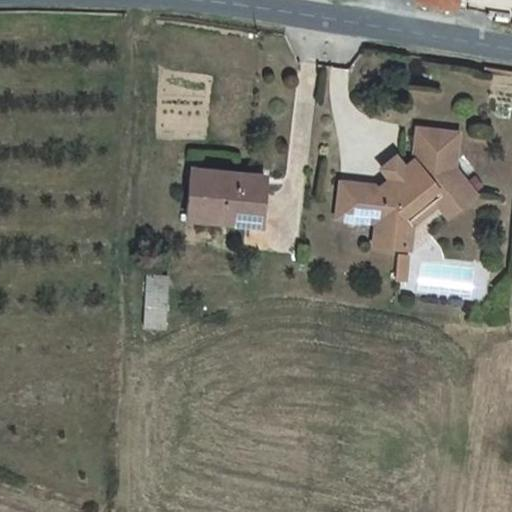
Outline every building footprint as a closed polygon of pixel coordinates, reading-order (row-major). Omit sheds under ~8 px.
[(458,0),(457,7),(466,9),(468,0),(458,0)] [(382,186),(342,181),(339,216),(378,221),(376,244),(391,245),(392,236),(403,237),(405,213),(437,188),(456,210),(476,193),(455,167),(459,131),(418,127),(415,159),(406,166),(388,181),(382,186)] [(388,181),(406,166),(398,156),(380,170),(388,181)] [(266,203),(267,176),(190,170),(187,221),(253,225),(254,202),(266,203)] [(392,236),(391,245),(411,247),(413,224),(440,202),(450,214),(456,210),(437,188),(405,213),(403,237),(392,236)] [(399,264),(409,265),(410,255),(400,254),(399,264)] [(409,265),(399,264),(397,277),(408,278),(409,265)] [(167,277),(146,275),(144,329),(164,330),(167,277)]
